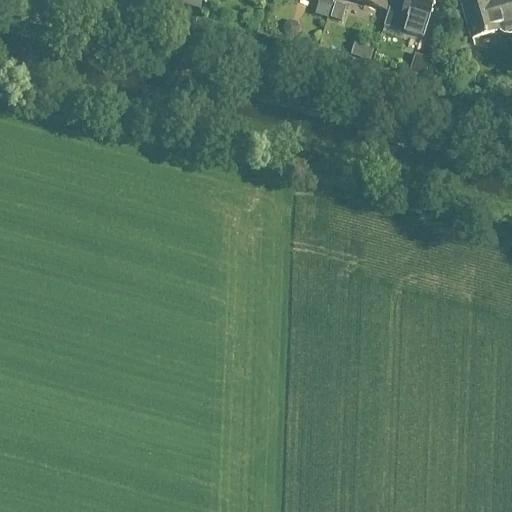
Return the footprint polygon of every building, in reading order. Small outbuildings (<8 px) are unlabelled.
[(203,12),(205,0),(179,0),(178,6),(203,12)] [(330,11),(333,0),(313,0),(317,7),(330,11)] [(388,0),(348,0),(348,2),(384,13),(388,0)] [(383,30),(405,37),(409,25),(425,30),(434,0),(406,0),(404,8),(391,4),(383,30)] [(497,35),(503,38),(509,39),(511,36),(511,13),(508,0),(500,0),(489,3),(487,0),(473,0),(460,4),(471,42),(497,35)]
